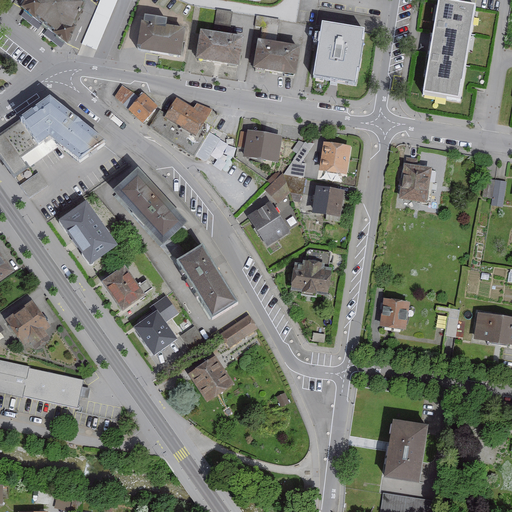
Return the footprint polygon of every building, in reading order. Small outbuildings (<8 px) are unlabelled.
[(83,4),(77,0),(30,0),(25,9),(68,42),(83,4)] [(475,5),(444,0),(439,0),(424,92),(459,98),(475,5)] [(232,32),(234,10),(218,8),(216,30),(232,32)] [(183,62),(187,34),(169,31),(170,22),(144,18),(139,56),(183,62)] [(366,38),(320,31),(312,84),(357,92),(366,38)] [(243,42),(198,35),(194,66),(238,73),(243,42)] [(301,50),(256,44),(252,77),(297,83),(301,50)] [(167,100),(161,111),(144,96),(139,101),(123,87),(115,100),(148,130),(195,157),(217,120),(211,116),(213,114),(196,106),(194,110),(177,101),(174,105),(167,100)] [(40,149),(53,140),(82,163),(104,146),(107,143),(52,101),(0,137),(0,158),(14,179),(27,170),(20,159),(38,147),(40,149)] [(283,138),(249,133),(245,159),(279,164),(283,138)] [(352,150),(325,145),(321,172),(347,177),(352,150)] [(428,204),(433,170),(406,166),(401,200),(428,204)] [(191,224),(140,172),(115,196),(166,249),(191,224)] [(290,194),(282,175),(280,178),(276,174),(267,182),(271,186),(265,192),(278,206),(290,194)] [(48,187),(39,176),(21,189),(30,201),(48,187)] [(503,208),(505,183),(483,182),(482,200),(492,201),(492,207),(503,208)] [(318,189),(314,216),(341,219),(345,193),(318,189)] [(119,248),(88,204),(61,224),(92,267),(119,248)] [(290,234),(271,204),(248,219),(267,249),(290,234)] [(180,264),(216,320),(241,304),(206,248),(180,264)] [(0,285),(15,274),(0,252),(0,285)] [(323,264),(308,262),(307,266),(296,265),(292,292),(330,297),(333,274),(322,273),(323,264)] [(147,297),(126,268),(103,284),(123,313),(147,297)] [(178,317),(166,299),(150,310),(155,317),(136,331),(156,359),(179,343),(166,325),(178,317)] [(407,333),(411,305),(384,302),(381,330),(407,333)] [(32,303),(7,322),(26,348),(31,344),(38,353),(52,342),(45,333),(51,328),(32,303)] [(511,346),(511,321),(479,317),(475,342),(500,345),(511,346)] [(258,331),(249,318),(219,338),(228,351),(258,331)] [(235,387),(216,359),(189,377),(208,405),(235,387)] [(78,410),(84,383),(29,371),(29,369),(0,362),(0,395),(24,401),(24,398),(78,410)] [(422,485),(431,428),(398,423),(389,479),(422,485)] [(435,511),(437,504),(383,495),(380,511),(435,511)] [(68,511),(71,502),(57,499),(55,510),(62,511),(68,511)] [(82,511),(83,503),(73,502),(72,511),(82,511)]
